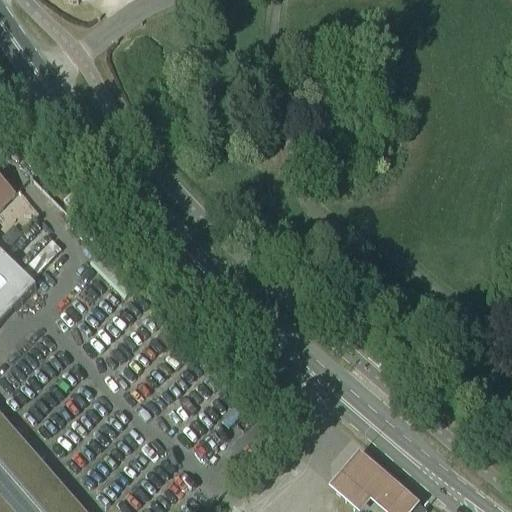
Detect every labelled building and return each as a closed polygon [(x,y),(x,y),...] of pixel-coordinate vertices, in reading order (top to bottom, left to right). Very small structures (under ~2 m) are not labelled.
[(60,0),(62,7),(68,6),(72,8),(77,7),(80,4),(81,4),(82,6),(96,3),(95,0),(60,0)] [(0,328),(37,291),(0,254),(0,214),(15,200),(0,185),(0,328)] [(71,215),(82,205),(74,196),(63,206),(71,215)] [(5,239),(0,244),(0,250),(6,256),(14,247),(5,239)] [(331,326),(327,331),(334,337),(341,343),(345,338),(331,326)] [(74,511),(0,426),(0,511),(74,511)] [(421,511),(419,510),(358,457),(328,492),(350,511),(365,511),(371,506),(377,511),(421,511)]
